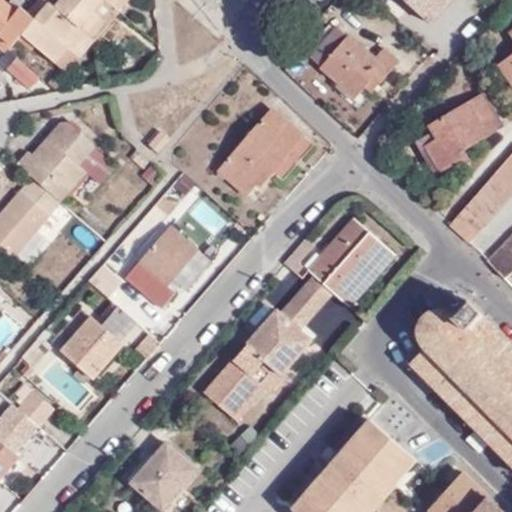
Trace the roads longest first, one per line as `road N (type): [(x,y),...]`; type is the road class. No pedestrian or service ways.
road 1 (residential): [(44,511),(318,191),(359,157),(470,267)]
road 2 (residential): [(511,492),(383,360),(388,330),(437,279),(470,267)]
